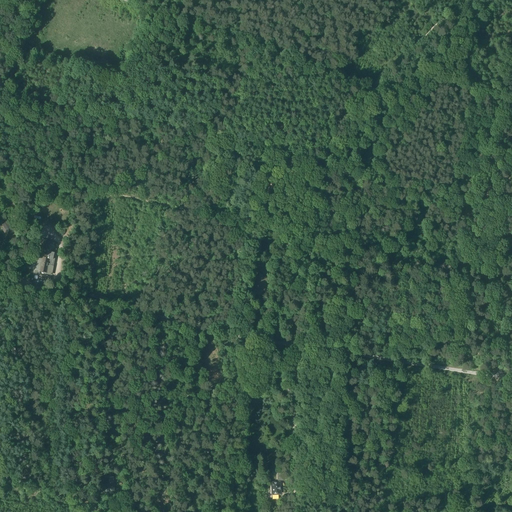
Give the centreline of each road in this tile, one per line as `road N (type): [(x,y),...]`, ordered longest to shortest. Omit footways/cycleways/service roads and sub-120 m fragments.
road 1 (unknown): [(196,511),(182,476),(182,428),(199,328),(194,272),(202,241),(254,203),(285,105),(352,114),(463,0)]
road 2 (track): [(312,235),(0,175)]
road 3 (track): [(96,114),(326,162)]
road 4 (track): [(511,377),(296,345)]
road 5 (track): [(296,345),(293,511)]
road 6 (track): [(265,47),(397,96)]
road 7 (track): [(495,0),(397,96)]
